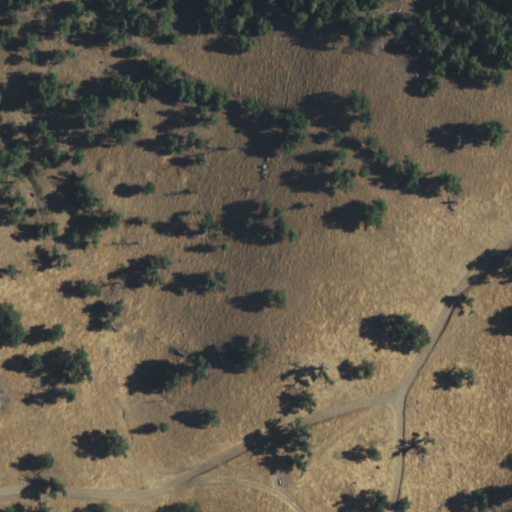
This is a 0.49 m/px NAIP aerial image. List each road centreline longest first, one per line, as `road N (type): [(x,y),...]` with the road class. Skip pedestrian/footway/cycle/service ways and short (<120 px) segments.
road 1 (residential): [(400,412),(369,412),(249,496),(0,499)]
road 2 (residential): [(390,511),(400,412),(417,367),(457,303),(511,246)]
